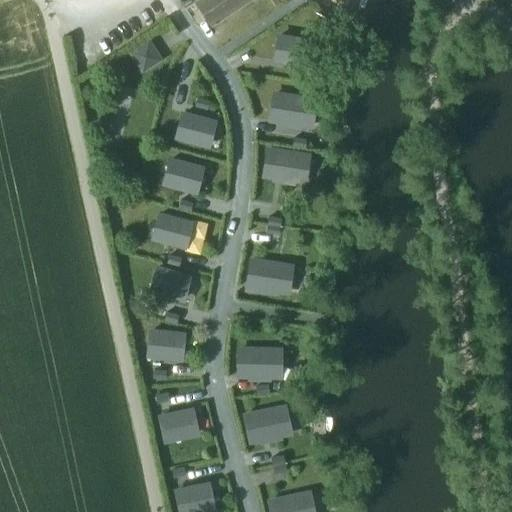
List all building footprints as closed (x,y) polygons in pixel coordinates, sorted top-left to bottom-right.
[(199,0),(194,4),(209,26),(248,0),(199,0)] [(278,36),(274,61),(306,65),(310,41),(278,36)] [(161,60),(148,40),(128,53),(141,73),(161,60)] [(305,73),(293,71),(292,79),(304,81),(305,73)] [(314,100),(274,94),(270,121),(286,123),(286,125),(299,127),(300,125),(307,126),(309,114),(312,114),(314,100)] [(196,98),(194,106),(206,110),(208,102),(196,98)] [(182,114),(176,138),(207,146),(213,122),(182,114)] [(305,140),(293,138),(292,146),(304,148),(305,140)] [(307,156),(267,150),(263,176),(280,179),(279,181),(292,183),(293,181),(301,182),(303,170),(305,170),(307,156)] [(169,160),(163,184),(195,192),(201,168),(169,160)] [(180,200),(178,208),(189,211),(192,203),(180,200)] [(158,215),(152,239),(183,247),(190,223),(158,215)] [(280,219),(268,217),(266,233),(278,235),(280,219)] [(169,255),(167,263),(178,266),(180,258),(169,255)] [(290,267),(250,261),(246,287),(263,290),(262,292),(276,294),(276,291),(284,293),(286,280),(288,281),(290,267)] [(157,269),(150,292),(182,300),(188,277),(157,269)] [(166,313),(164,320),(175,323),(177,316),(166,313)] [(150,332),(147,356),(180,359),(182,335),(150,332)] [(279,351),(239,350),(238,376),(255,377),(255,379),(268,379),(268,377),(276,377),(277,364),(279,364),(279,351)] [(153,370),(153,378),(164,379),(165,371),(153,370)] [(267,385),(255,386),(256,394),(268,393),(267,385)] [(155,396),(156,403),(168,401),(167,393),(155,396)] [(283,408),(244,416),(250,442),(266,438),(267,441),(280,438),(279,435),(287,434),(284,422),(286,421),(283,408)] [(159,417),(164,441),(196,434),(191,410),(159,417)] [(282,456),(270,458),(274,474),(285,471),(282,456)] [(171,470),(172,478),(185,475),(183,467),(171,470)] [(175,491),(179,511),(195,511),(212,508),(207,485),(175,491)] [(308,494),(269,502),(270,511),(309,511),(309,508),(311,507),(308,494)]
